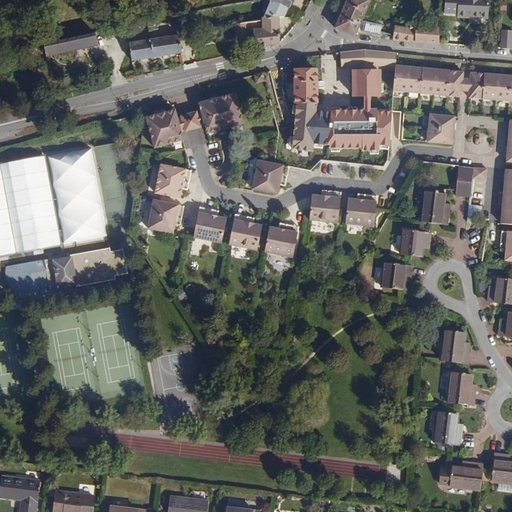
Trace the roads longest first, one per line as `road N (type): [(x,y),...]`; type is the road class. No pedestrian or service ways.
road 1 (residential): [(177,82),(206,187),(274,204),(316,182),(380,189),(405,152),(468,156),(482,142)]
road 2 (residential): [(312,34),(511,55)]
road 3 (tertiary): [(177,82),(0,127)]
road 4 (tertiary): [(312,34),(278,56),(177,82)]
